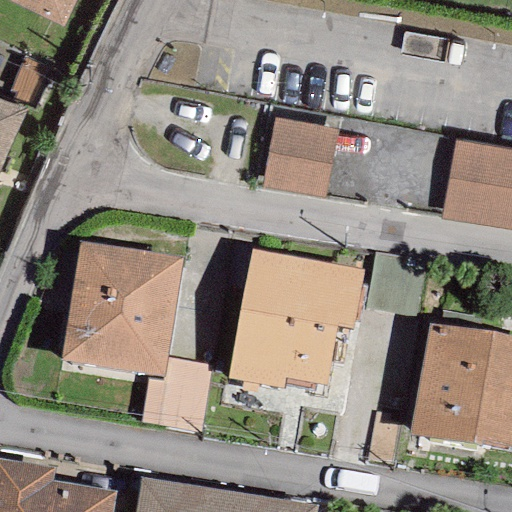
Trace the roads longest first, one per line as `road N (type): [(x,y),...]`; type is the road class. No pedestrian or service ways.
road 1 (residential): [(68,173),(511,247)]
road 2 (residential): [(148,0),(68,173)]
road 3 (residential): [(68,173),(0,323)]
